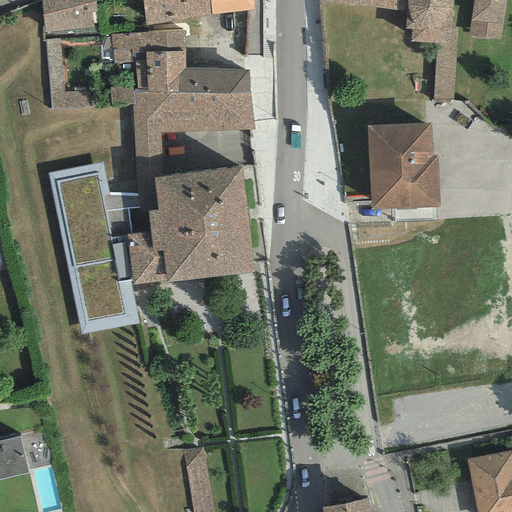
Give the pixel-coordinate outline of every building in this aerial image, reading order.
[(93,0),(40,0),(45,33),(93,27),(90,12),(95,12),(93,0)] [(142,0),(146,26),(212,14),(209,0),(142,0)] [(253,0),(209,0),(212,14),(253,10),(253,0)] [(315,0),(406,12),(404,28),(412,29),(411,41),(436,42),(441,43),(442,28),(452,29),(452,0),(315,0)] [(506,0),(474,0),(468,38),(500,39),(506,0)] [(457,29),(452,29),(442,28),(441,43),(436,42),(433,99),(453,100),(457,29)] [(145,53),(184,51),(184,29),(111,35),(113,64),(134,61),(145,61),(145,53)] [(184,51),(145,53),(145,61),(134,61),(137,93),(177,93),(178,76),(185,68),(184,51)] [(249,70),(185,68),(178,76),(177,93),(137,93),(134,92),(136,105),(132,105),(137,212),(149,211),(157,209),(155,178),(162,176),(160,133),(254,129),(249,70)] [(430,124),(367,127),(369,211),(439,209),(437,156),(431,156),(430,124)] [(240,167),(162,176),(155,178),(157,209),(149,211),(149,232),(128,235),(132,284),(165,281),(165,284),(253,272),(240,167)] [(0,479),(28,473),(20,436),(0,440),(0,479)] [(189,447),(193,511),(211,511),(207,446),(189,447)] [(511,511),(511,449),(469,456),(478,511),(511,511)] [(369,511),(367,500),(321,508),(321,511),(369,511)]
